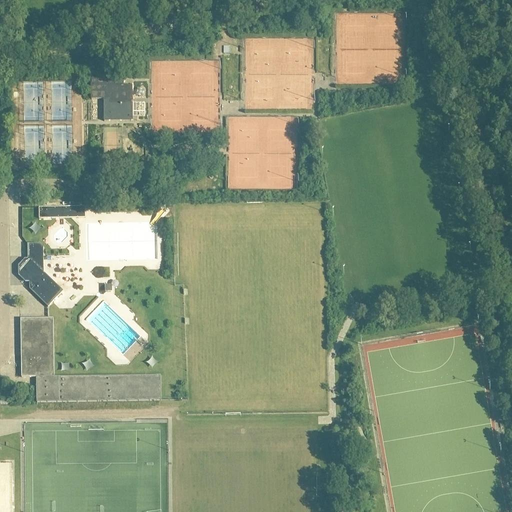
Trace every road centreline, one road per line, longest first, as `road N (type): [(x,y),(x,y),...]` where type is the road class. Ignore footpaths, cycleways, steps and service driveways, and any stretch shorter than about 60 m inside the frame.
road 1 (track): [(452,0),(511,275)]
road 2 (tertiary): [(0,66),(273,0)]
